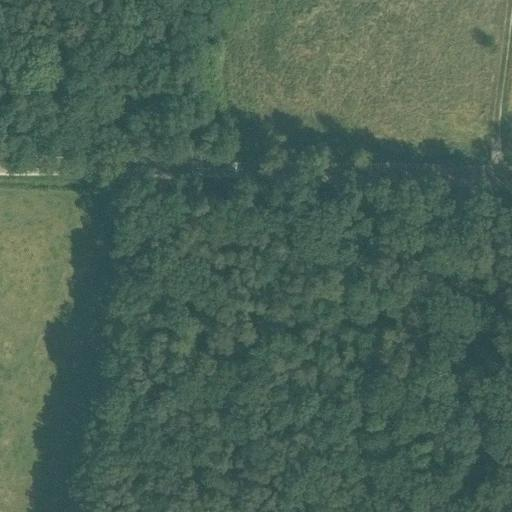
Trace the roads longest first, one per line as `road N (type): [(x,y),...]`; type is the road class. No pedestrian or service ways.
road 1 (tertiary): [(511,178),(0,166)]
road 2 (track): [(509,0),(491,177)]
